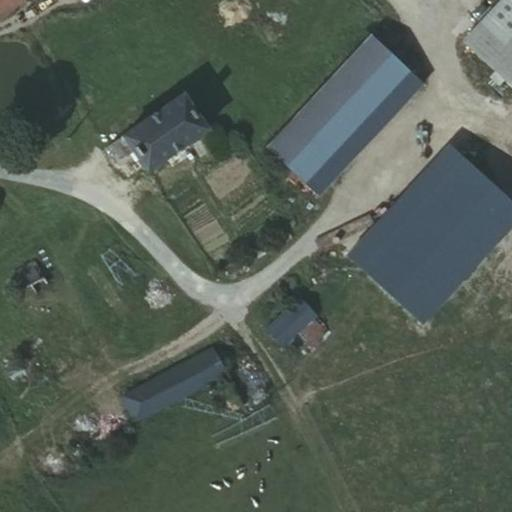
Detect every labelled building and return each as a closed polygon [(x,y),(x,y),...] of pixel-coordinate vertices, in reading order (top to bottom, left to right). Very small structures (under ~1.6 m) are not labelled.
[(0,0),(0,14),(17,0),(0,0)] [(511,0),(499,0),(481,20),(505,43),(511,35),(511,0)] [(511,35),(505,43),(481,20),(460,41),(511,90),(511,35)] [(300,182),(404,71),(366,35),(272,137),(263,146),(300,182)] [(120,138),(132,156),(143,172),(203,130),(181,97),(120,138)] [(114,167),(132,156),(120,138),(104,151),(114,167)] [(343,254),(416,323),(511,221),(511,207),(446,145),(343,254)] [(18,275),(26,290),(45,279),(37,264),(18,275)] [(278,350),(288,340),(311,314),(296,300),(264,333),(278,350)] [(311,314),(288,340),(304,355),(327,330),(311,314)] [(119,399),(130,420),(195,386),(222,373),(211,351),(119,399)] [(195,386),(214,423),(241,410),(222,373),(195,386)] [(200,458),(252,432),(248,424),(241,410),(214,423),(190,436),(200,458)]
